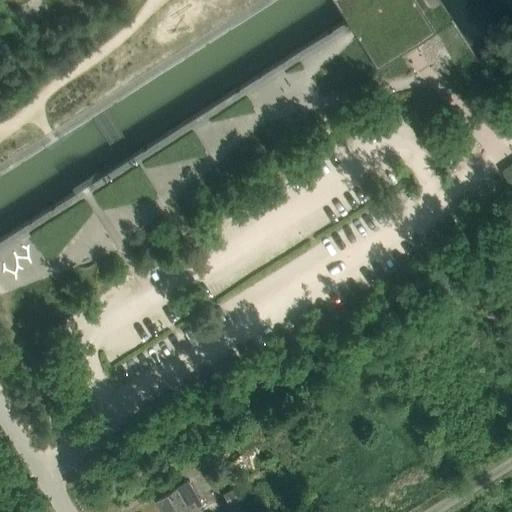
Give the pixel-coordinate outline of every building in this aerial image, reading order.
[(381,21),(363,33),(380,61),(404,45),(425,32),(408,5),(389,17),(378,0),(341,0),(351,14),(369,3),(381,21)] [(408,5),(404,0),(378,0),(389,17),(408,5)] [(369,3),(351,14),(363,33),(381,21),(369,3)] [(507,235),(511,232),(511,229),(503,217),(497,222),(498,223),(507,235)] [(229,480),(251,468),(247,461),(267,451),(264,445),(252,451),(247,442),(217,457),(229,480)] [(216,511),(211,503),(204,508),(188,483),(157,500),(164,511),(216,511)] [(222,492),(230,505),(242,498),(234,485),(222,492)]
